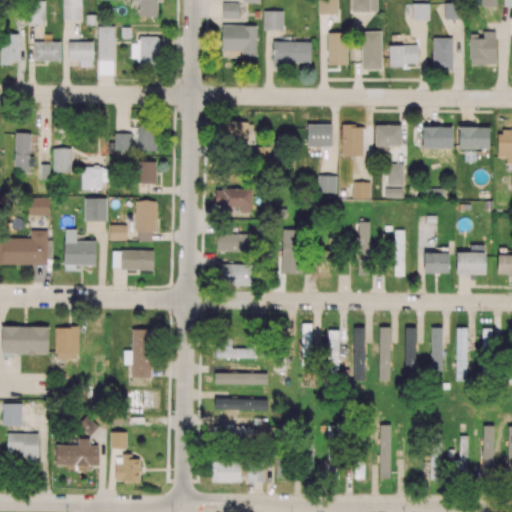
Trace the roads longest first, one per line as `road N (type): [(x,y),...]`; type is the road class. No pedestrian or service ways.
road 1 (residential): [(511,302),(0,297)]
road 2 (residential): [(511,98),(0,93)]
road 3 (residential): [(511,506),(0,502)]
road 4 (residential): [(193,0),(183,504)]
